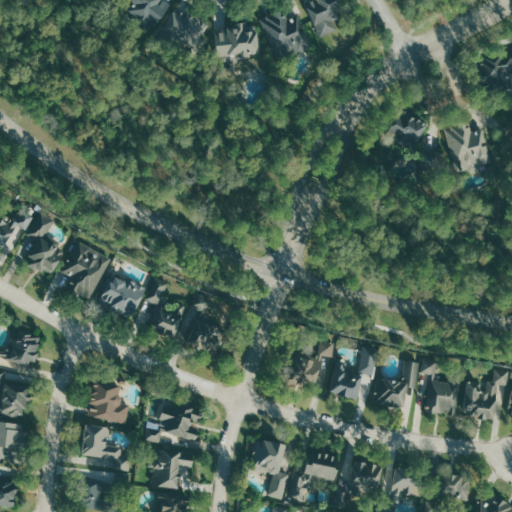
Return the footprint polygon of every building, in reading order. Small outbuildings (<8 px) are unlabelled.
[(127,13),(146,24),(151,16),(160,22),(172,0),(133,0),(134,0),(127,13)] [(307,0),(305,1),(321,36),(336,29),(331,18),(343,12),(337,0),(307,0)] [(196,51),(212,28),(179,5),(163,29),(196,51)] [(278,59),(312,47),(301,14),(288,18),(285,9),(264,16),(278,59)] [(260,52),(257,24),(246,25),(246,21),(236,22),(237,28),(215,30),(218,62),(252,59),(252,53),(260,52)] [(511,53),(479,62),(486,89),(508,83),(506,74),(511,72),(511,53)] [(418,144),(429,121),(399,108),(389,130),(418,144)] [(445,127),(459,174),(481,168),(480,165),(494,161),(484,128),(474,131),(470,120),(445,127)] [(0,243),(9,249),(30,212),(21,207),(10,224),(0,218),(0,243)] [(47,236),(56,219),(39,210),(27,233),(39,239),(27,262),(52,276),(68,247),(47,236)] [(113,257),(79,239),(62,272),(79,281),(74,290),(92,299),(113,257)] [(99,300),(134,316),(147,287),(113,271),(99,300)] [(160,305),(170,282),(156,276),(146,298),(160,305)] [(207,314),(213,297),(197,292),(193,306),(198,308),(187,342),(219,352),(229,321),(207,314)] [(160,307),(151,325),(175,336),(189,306),(178,301),(172,313),(160,307)] [(0,397),(3,412),(6,414),(20,417),(31,399),(29,391),(31,383),(7,378),(6,371),(0,370),(0,368),(0,363),(13,361),(15,368),(28,371),(30,362),(37,360),(39,351),(38,350),(42,335),(28,332),(21,328),(19,337),(13,339),(10,351),(0,348),(0,397)] [(292,350),(286,375),(314,382),(322,353),(332,355),(334,341),(320,339),(319,351),(317,357),(292,350)] [(364,345),(358,370),(372,373),(378,349),(364,345)] [(423,356),(438,359),(435,377),(449,378),(450,372),(461,373),(455,415),(424,410),(430,372),(421,371),(423,356)] [(360,373),(345,370),(347,360),(338,358),(335,368),(333,368),(328,390),(356,396),(360,373)] [(420,361),(415,386),(406,385),(402,406),(372,401),(376,376),(401,380),(405,359),(420,361)] [(466,380),(492,383),(495,368),(510,369),(508,385),(497,383),(492,418),(461,414),(466,380)] [(127,424),(131,405),(119,402),(123,386),(95,380),(87,415),(127,424)] [(197,439),(203,408),(165,401),(161,423),(149,422),(146,439),(162,442),(164,433),(197,439)] [(82,455),(110,457),(110,463),(117,464),(117,469),(131,470),(132,456),(123,455),(124,446),(109,445),(110,426),(86,424),(82,455)] [(257,438),(262,440),(263,437),(285,443),(279,470),(289,472),(283,499),(266,494),(271,472),(250,467),(257,438)] [(155,486),(180,487),(180,466),(193,467),(194,451),(156,449),(155,486)] [(308,452),(311,453),(312,450),(338,456),(333,479),(315,476),(311,490),(303,488),(301,499),(287,497),(294,468),(303,470),(308,452)] [(355,460),(382,464),(379,486),(370,485),(370,488),(356,486),(355,493),(350,492),(348,506),(332,504),(335,489),(348,491),(350,483),(348,483),(352,463),(355,463),(355,460)] [(393,463),(390,490),(425,496),(429,470),(393,463)] [(442,472),(438,493),(468,497),(471,476),(442,472)] [(0,504),(16,506),(18,480),(0,479),(0,484),(0,483),(0,504)] [(109,480),(84,479),(83,509),(108,510),(109,480)] [(159,490),(159,511),(187,511),(187,490),(159,490)] [(382,494),(380,510),(394,511),(396,496),(382,494)] [(468,511),(479,496),(489,502),(493,498),(498,502),(502,497),(511,503),(511,511),(468,511)] [(426,499),(424,511),(443,511),(445,502),(426,499)]
